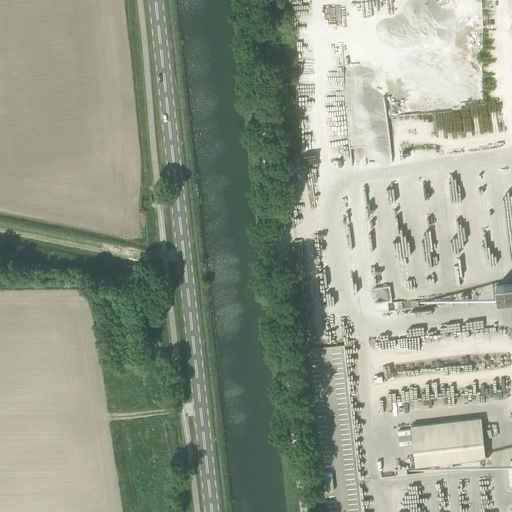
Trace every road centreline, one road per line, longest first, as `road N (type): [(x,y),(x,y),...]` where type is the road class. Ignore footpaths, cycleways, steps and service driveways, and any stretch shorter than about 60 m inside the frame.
road 1 (primary): [(213,511),(155,0)]
road 2 (track): [(303,511),(248,0)]
road 3 (track): [(183,255),(0,224)]
